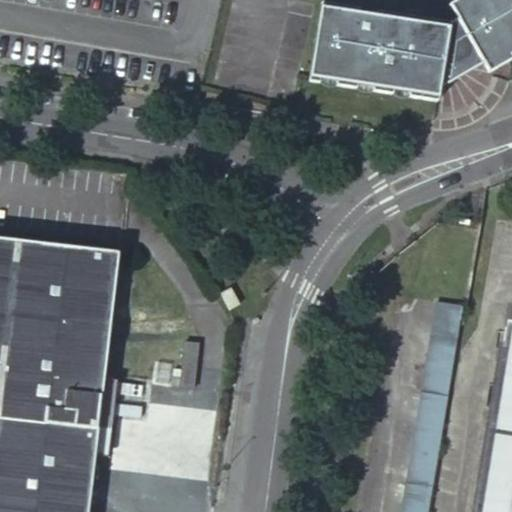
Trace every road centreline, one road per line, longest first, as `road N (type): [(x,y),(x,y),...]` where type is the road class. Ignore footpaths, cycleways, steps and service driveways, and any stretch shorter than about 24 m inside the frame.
road 1 (residential): [(0,119),(210,154),(276,182),(332,225)]
road 2 (tertiary): [(262,511),(299,283),(332,225)]
road 3 (residential): [(0,16),(188,47)]
